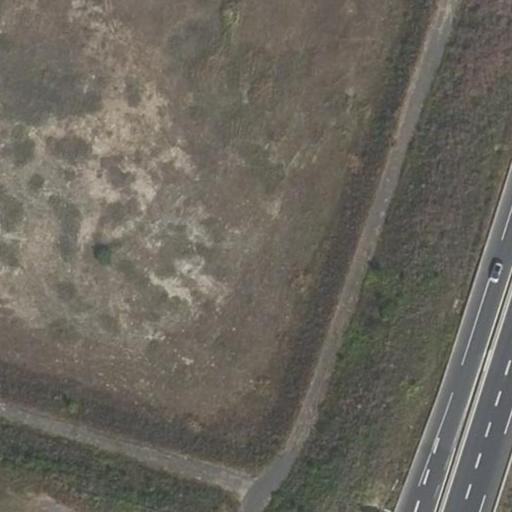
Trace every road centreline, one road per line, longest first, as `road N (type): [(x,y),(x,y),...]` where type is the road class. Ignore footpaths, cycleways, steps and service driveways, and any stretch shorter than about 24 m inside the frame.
road 1 (track): [(256,511),(321,388),(447,0)]
road 2 (motorway): [(511,228),(419,511)]
road 3 (track): [(0,407),(263,500)]
road 4 (motorway): [(461,511),(511,352)]
